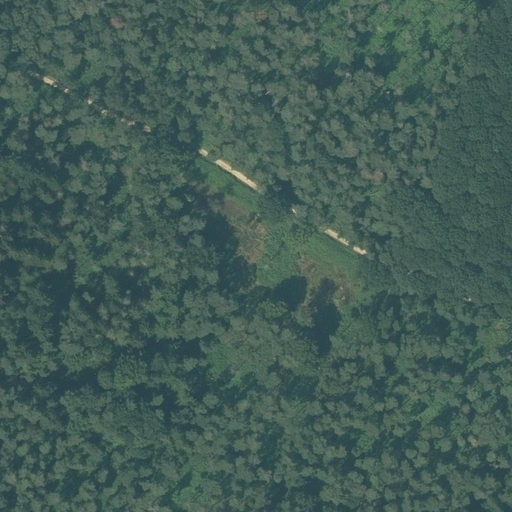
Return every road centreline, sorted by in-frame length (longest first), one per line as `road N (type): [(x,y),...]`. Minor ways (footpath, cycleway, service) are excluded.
road 1 (unknown): [(427,511),(355,499),(323,468),(384,260),(184,129),(0,50)]
road 2 (track): [(0,63),(184,144),(390,273),(511,316)]
